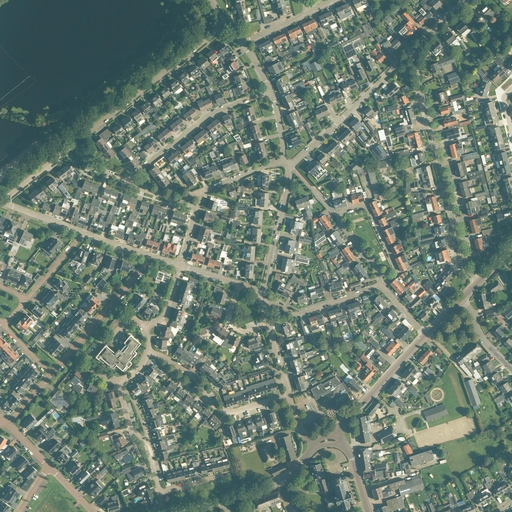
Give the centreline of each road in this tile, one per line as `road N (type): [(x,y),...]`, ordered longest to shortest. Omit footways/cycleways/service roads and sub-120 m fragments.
road 1 (residential): [(479,281),(465,265),(414,58)]
road 2 (residential): [(74,143),(225,23)]
road 3 (residential): [(124,181),(217,110),(269,91)]
road 4 (residential): [(288,167),(414,58)]
road 5 (residential): [(151,257),(50,374)]
road 6 (tertiary): [(336,440),(425,335)]
road 7 (residential): [(262,292),(288,167)]
road 8 (residential): [(382,285),(304,312),(262,303)]
road 9 (residential): [(382,285),(396,270),(368,208),(340,214)]
